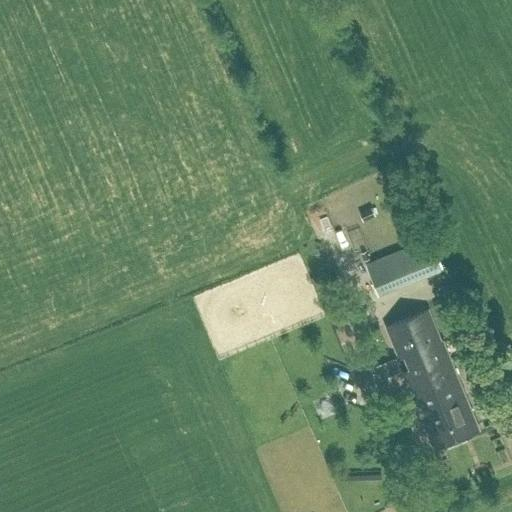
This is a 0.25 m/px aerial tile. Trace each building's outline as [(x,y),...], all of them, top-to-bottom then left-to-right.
[(430,236),(365,262),(376,288),(441,262),(430,236)] [(365,248),(360,250),(363,258),(369,256),(365,248)] [(439,339),(426,308),(384,326),(398,356),(405,354),(410,366),(401,371),(411,394),(456,374),(441,338),(439,339)] [(462,349),(474,378),(490,371),(478,342),(462,349)] [(398,368),(392,355),(368,365),(374,378),(398,368)] [(456,374),(411,394),(416,406),(418,405),(422,413),(420,414),(433,446),(479,427),(456,374)]
